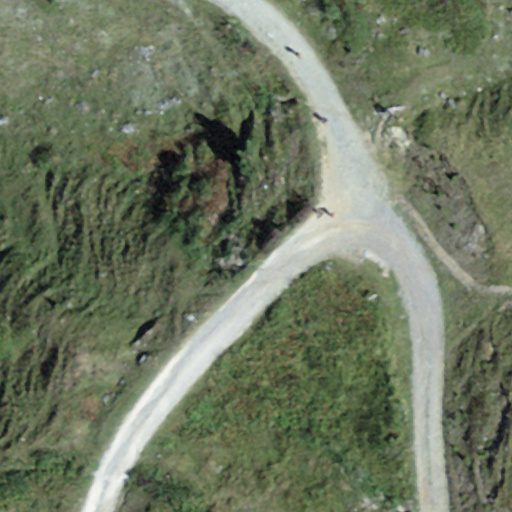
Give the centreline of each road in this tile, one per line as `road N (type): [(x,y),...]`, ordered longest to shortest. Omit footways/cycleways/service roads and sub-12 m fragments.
road 1 (track): [(98,511),(151,408),(246,302),(362,193)]
road 2 (track): [(362,193),(422,293),(435,511)]
road 3 (track): [(236,0),(303,62),(362,193)]
